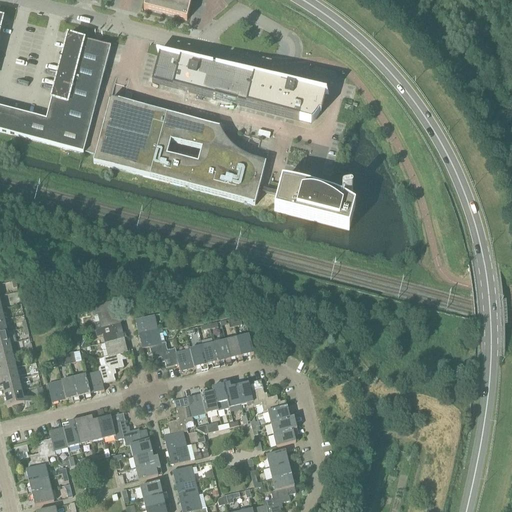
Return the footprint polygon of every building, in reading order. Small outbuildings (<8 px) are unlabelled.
[(187,22),(192,3),(190,3),(191,0),(146,0),(144,10),(187,22)] [(0,132),(83,154),(111,49),(106,48),(87,41),(86,43),(84,42),(67,38),(67,40),(46,121),(0,109),(0,33),(3,22),(4,22),(4,21),(0,20),(0,132)] [(159,57),(152,83),(172,89),(184,92),(187,93),(211,99),(217,100),(295,121),(299,122),(311,125),(314,122),(316,119),(318,115),(321,116),(322,112),(323,111),(323,110),(323,109),(323,108),(326,98),(323,97),(256,79),(254,79),(223,71),(191,62),(185,61),(158,54),(158,55),(159,55),(159,57)] [(110,101),(96,155),(93,165),(255,207),(259,192),(278,197),(274,212),(349,232),(355,208),(351,206),(347,203),(342,201),(338,199),(333,197),(325,193),(314,189),(314,190),(311,189),(311,188),(311,187),(310,186),(309,186),(308,186),(307,186),(307,187),(306,188),(304,187),(299,185),(290,184),(282,183),(279,194),(260,189),(263,175),(266,165),(262,164),(259,164),(256,163),(253,162),(250,161),(248,159),(245,158),(242,157),(240,155),(237,153),(235,151),(232,149),(230,147),(228,144),(226,142),(220,130),(219,129),(181,119),(177,118),(123,104),(110,101)] [(111,303),(91,308),(94,318),(98,316),(101,330),(121,325),(117,311),(113,312),(111,303)] [(138,336),(158,331),(155,317),(135,321),(138,336)] [(121,326),(121,325),(101,330),(102,330),(95,332),(96,338),(103,337),(105,344),(124,339),(121,326)] [(161,345),(158,331),(138,336),(142,350),(149,348),(161,345)] [(7,333),(0,335),(0,347),(10,345),(16,343),(13,332),(7,334),(7,333)] [(237,339),(242,359),(254,356),(249,337),(237,339)] [(121,355),(121,356),(128,354),(124,339),(105,344),(105,345),(108,358),(108,359),(121,355)] [(230,362),(242,359),(237,339),(226,342),(230,362)] [(214,345),(219,364),(230,362),(226,342),(214,345)] [(149,348),(152,361),(161,359),(162,361),(164,360),(166,370),(179,367),(176,354),(177,354),(176,350),(168,352),(166,344),(161,345),(149,348)] [(0,360),(13,357),(10,345),(0,347),(0,360)] [(214,345),(202,348),(207,367),(219,364),(214,345)] [(207,367),(202,348),(190,351),(195,370),(207,367)] [(195,370),(190,351),(177,354),(176,354),(179,367),(181,374),(195,370)] [(70,365),(76,364),(73,353),(67,355),(70,365)] [(64,367),(70,365),(67,355),(62,356),(64,367)] [(124,368),(121,356),(121,355),(108,359),(108,358),(104,359),(105,367),(98,369),(99,373),(103,386),(103,385),(116,382),(113,373),(116,372),(115,371),(124,368)] [(0,360),(0,372),(16,369),(13,357),(0,360)] [(16,369),(0,372),(0,377),(2,384),(19,380),(16,369)] [(99,373),(86,377),(90,396),(105,392),(103,385),(103,386),(99,373)] [(90,396),(86,377),(73,380),(78,399),(90,396)] [(19,380),(2,384),(5,397),(22,392),(19,380)] [(67,402),(78,399),(73,380),(62,383),(67,402)] [(280,409),(287,407),(286,402),(280,403),(280,401),(278,402),(277,397),(268,399),(267,397),(266,398),(262,382),(249,385),(250,392),(252,399),(253,404),(254,409),(262,407),(264,415),(268,413),(280,410),(280,409)] [(52,405),(67,402),(62,383),(47,386),(52,405)] [(224,386),(229,410),(241,407),(237,388),(231,389),(230,385),(224,386)] [(249,385),(237,388),(241,407),(253,404),(252,399),(250,392),(249,385)] [(218,413),(229,410),(224,386),(212,389),(213,394),(213,393),(218,413)] [(22,392),(5,397),(8,408),(25,404),(22,392)] [(206,415),(218,413),(213,393),(213,394),(201,396),(206,415)] [(201,396),(187,400),(189,407),(192,419),(193,419),(206,415),(201,396)] [(162,432),(164,438),(170,437),(183,434),(188,433),(186,425),(194,423),(193,419),(192,419),(189,407),(187,400),(174,403),(178,419),(176,419),(176,421),(167,424),(169,430),(162,432)] [(290,420),(287,407),(280,409),(280,410),(268,413),(271,425),(290,420)] [(142,443),(149,441),(147,431),(140,433),(139,430),(130,432),(130,431),(128,431),(124,415),(111,419),(113,425),(112,425),(115,438),(116,442),(123,440),(125,448),(130,447),(130,446),(142,443)] [(86,420),(91,443),(103,441),(98,422),(93,423),(92,419),(86,420)] [(111,419),(98,422),(103,441),(115,438),(112,425),(113,425),(111,419)] [(294,419),(290,420),(271,425),(274,436),(293,432),(297,431),(294,419)] [(86,420),(74,423),(80,446),(91,443),(86,420)] [(80,446),(74,423),(62,426),(63,430),(68,449),(80,446)] [(219,432),(218,428),(217,424),(206,427),(208,435),(213,434),(219,432)] [(205,436),(208,435),(206,427),(196,429),(197,431),(205,436)] [(63,430),(49,433),(49,434),(51,439),(51,440),(54,453),(61,451),(62,455),(68,453),(67,449),(68,449),(63,430)] [(293,432),(274,436),(277,449),(296,444),(293,432)] [(164,438),(168,453),(187,448),(183,434),(170,437),(164,438)] [(27,464),(29,471),(33,470),(45,467),(49,466),(48,459),(55,457),(54,453),(51,440),(38,444),(40,453),(38,453),(38,455),(30,457),(31,463),(27,464)] [(133,458),(152,453),(149,441),(142,443),(130,446),(130,447),(133,458)] [(27,446),(14,450),(16,456),(29,453),(27,446)] [(187,448),(168,453),(171,467),(195,461),(202,459),(201,454),(197,454),(193,454),(191,447),(187,448)] [(136,470),(155,465),(159,464),(158,458),(154,460),(152,453),(133,458),(136,470)] [(270,469),(289,465),(286,453),(267,457),(270,469)] [(161,471),(159,464),(155,465),(136,470),(139,482),(158,478),(157,472),(161,471)] [(272,481),(292,476),(289,465),(270,469),(272,481)] [(26,472),(29,484),(48,479),(45,467),(33,470),(29,471),(26,472)] [(191,468),(172,473),(176,487),(195,482),(191,468)] [(295,488),(292,476),(272,481),(275,493),(287,490),(295,488)] [(51,491),(48,479),(29,484),(32,496),(51,491)] [(198,496),(195,482),(176,487),(179,501),(198,496)] [(143,500),(163,495),(160,483),(140,488),(143,500)] [(266,511),(280,511),(280,510),(283,510),(282,505),(291,503),(289,496),(296,494),(295,488),(287,490),(275,493),(271,494),(273,501),(265,503),(266,508),(266,511)] [(54,503),(51,491),(32,496),(35,508),(54,503)] [(240,499),(239,494),(226,497),(228,505),(234,504),(233,500),(240,499)] [(146,511),(166,507),(163,495),(143,500),(146,511)] [(198,496),(179,501),(181,511),(197,511),(202,511),(198,496)] [(219,508),(228,505),(226,497),(222,498),(222,499),(219,500),(218,503),(219,508)]
